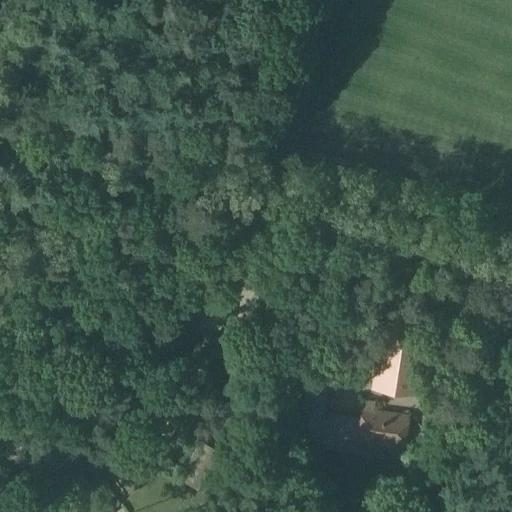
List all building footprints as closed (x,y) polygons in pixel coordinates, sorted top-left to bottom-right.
[(264,273),(255,299),(282,308),(291,282),(264,273)] [(225,309),(188,293),(177,318),(213,335),(225,309)] [(380,329),(372,385),(416,392),(424,336),(380,329)] [(322,413),(328,373),(310,371),(304,410),(302,410),(299,424),(290,423),(289,433),(306,435),(306,439),(341,443),(343,433),(347,433),(348,427),(360,429),(358,439),(403,445),(408,415),(373,410),(375,402),(364,400),(362,408),(363,408),(361,419),(322,413)] [(168,436),(179,419),(169,412),(157,428),(168,436)] [(7,438),(0,435),(0,444),(6,446),(5,449),(64,464),(69,443),(10,428),(7,438)] [(215,497),(235,457),(200,439),(180,478),(215,497)] [(111,511),(114,510),(99,491),(71,511),(111,511)]
